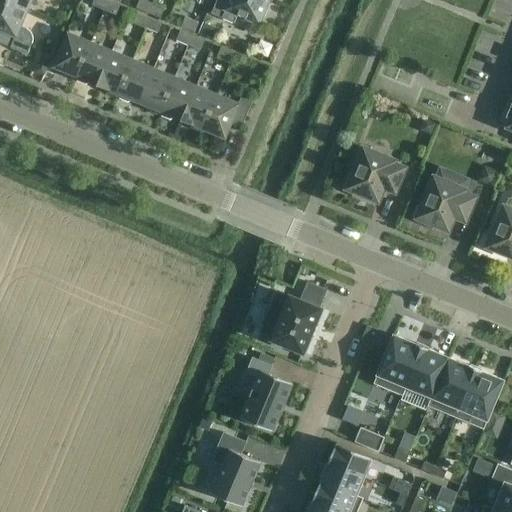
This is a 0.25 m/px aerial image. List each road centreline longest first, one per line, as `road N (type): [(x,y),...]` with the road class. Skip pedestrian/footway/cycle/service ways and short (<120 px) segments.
road 1 (unclassified): [(374,262),(0,106)]
road 2 (residential): [(374,262),(271,511)]
road 3 (unclassified): [(511,318),(374,262)]
